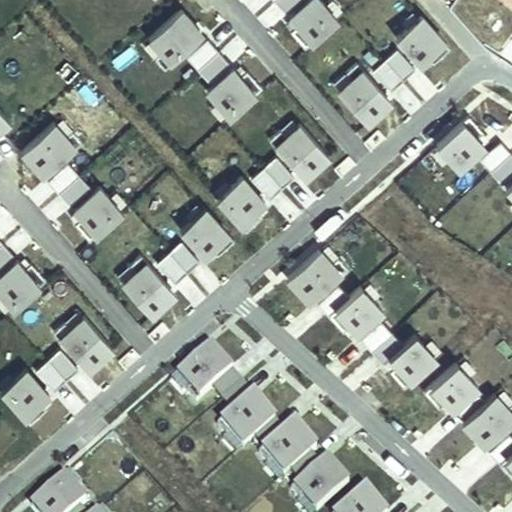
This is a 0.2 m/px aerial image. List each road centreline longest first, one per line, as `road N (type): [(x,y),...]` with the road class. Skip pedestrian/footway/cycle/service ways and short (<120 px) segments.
road 1 (residential): [(230,285),(374,153),(485,66),(511,67)]
road 2 (residential): [(477,511),(230,285)]
road 3 (residential): [(0,505),(10,469),(230,285)]
